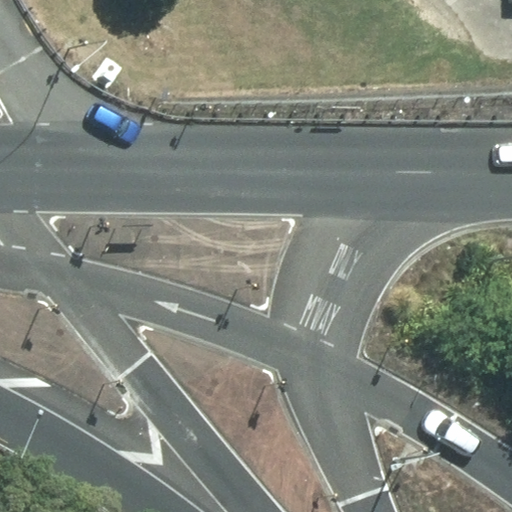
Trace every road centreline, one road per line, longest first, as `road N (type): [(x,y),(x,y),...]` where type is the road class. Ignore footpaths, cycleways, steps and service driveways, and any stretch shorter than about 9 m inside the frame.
road 1 (motorway): [(263,511),(73,283)]
road 2 (motorway): [(168,173),(444,179)]
road 3 (motorway): [(308,355),(193,311),(73,283)]
road 4 (motorway): [(511,480),(439,427),(308,355)]
road 5 (motorway): [(308,355),(323,282),(341,250),(394,202),(444,179)]
road 6 (motorway): [(0,28),(80,122),(168,173)]
road 7 (motorway): [(155,511),(0,411)]
road 8 (motorway): [(379,511),(308,355)]
road 9 (motorway): [(0,172),(168,173)]
